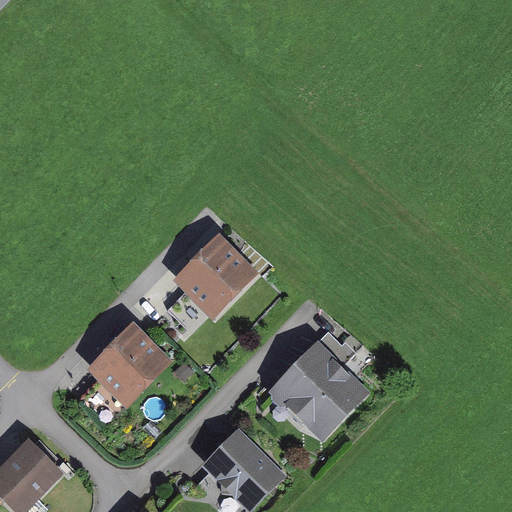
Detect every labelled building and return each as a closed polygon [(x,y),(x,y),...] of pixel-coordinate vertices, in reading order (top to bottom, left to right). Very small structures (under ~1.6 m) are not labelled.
[(252,273),(219,240),(180,278),(213,311),(252,273)] [(133,328),(94,367),(127,399),(166,360),(133,328)] [(316,348),(276,390),(323,434),(363,392),(316,348)] [(239,434),(210,463),(250,503),(279,475),(239,434)] [(29,444),(0,473),(0,489),(21,510),(58,473),(29,444)]
